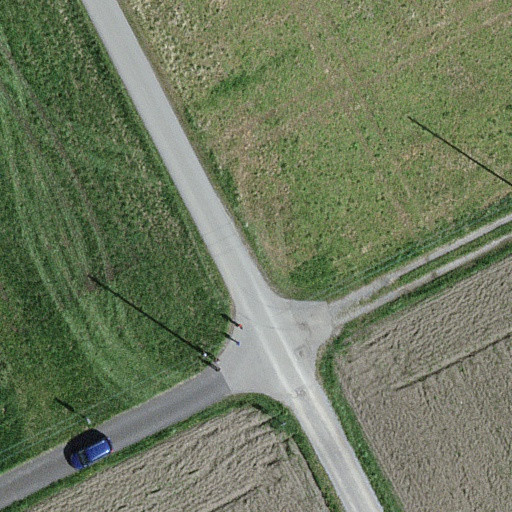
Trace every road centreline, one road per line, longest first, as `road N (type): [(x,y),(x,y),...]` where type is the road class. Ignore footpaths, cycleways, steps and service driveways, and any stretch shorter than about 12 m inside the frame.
road 1 (residential): [(107,0),(283,347),(0,490)]
road 2 (track): [(283,347),(511,230)]
road 3 (track): [(283,347),(367,511)]
